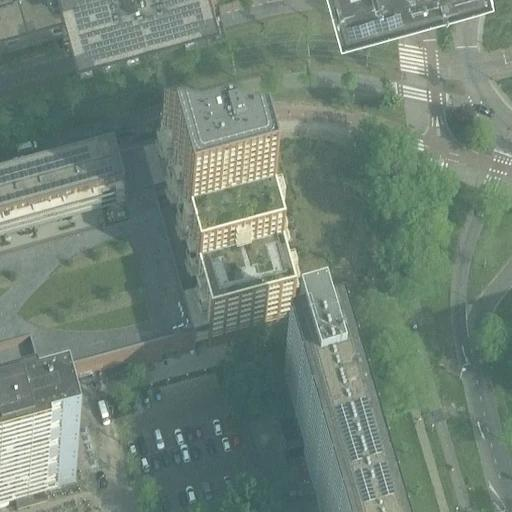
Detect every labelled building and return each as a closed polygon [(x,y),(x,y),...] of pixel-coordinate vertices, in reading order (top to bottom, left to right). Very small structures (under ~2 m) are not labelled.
[(0,0),(0,22),(1,22),(1,23),(5,21),(24,16),(25,16),(20,0),(0,0)] [(20,0),(25,16),(29,15),(28,14),(47,9),(48,10),(52,8),(71,3),(75,2),(75,1),(79,0),(20,0)] [(241,140),(140,167),(142,174),(180,313),(191,353),(194,353),(192,346),(199,345),(206,343),(207,349),(292,325),(281,286),(264,223),(254,189),(253,185),(241,140)] [(0,426),(58,411),(53,393),(53,392),(62,389),(84,383),(191,353),(180,313),(142,174),(140,167),(33,197),(0,206),(0,426)] [(377,511),(337,373),(338,373),(336,370),(324,373),(325,374),(322,375),(318,362),(292,369),(296,382),(290,384),(290,383),(264,391),(281,449),(285,463),(287,462),(287,461),(303,457),(318,511),(377,511)] [(75,482),(64,444),(63,439),(32,447),(30,442),(0,450),(0,508),(45,496),(44,491),(75,482)]
